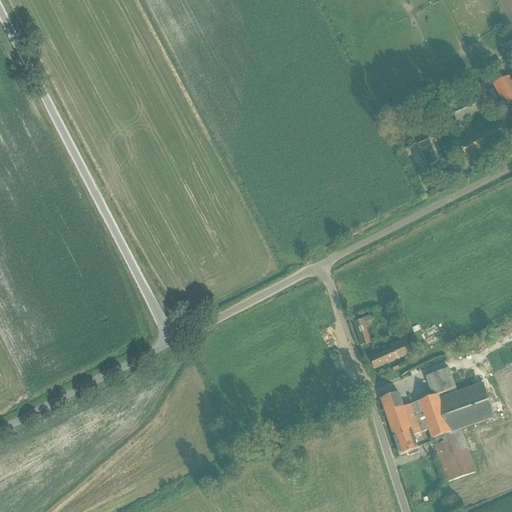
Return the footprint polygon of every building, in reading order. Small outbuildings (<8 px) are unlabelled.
[(511,81),(509,76),(493,84),(504,106),(511,102),(511,81)] [(482,110),(475,96),(451,108),(458,122),(482,110)] [(507,136),(500,121),(492,124),(493,125),(476,134),(476,133),(459,142),(462,149),(461,149),(465,157),(507,136)] [(433,135),(436,142),(450,135),(447,128),(433,135)] [(418,144),(427,166),(439,162),(429,139),(418,144)] [(361,346),(371,342),(364,322),(372,320),(371,317),(353,323),(361,346)] [(374,369),(408,354),(413,352),(405,335),(399,337),(399,339),(391,343),(393,348),(370,358),(374,369)] [(448,368),(424,376),(430,395),(454,387),(448,368)] [(482,383),(440,397),(452,432),(494,418),(482,383)] [(431,440),(450,433),(437,395),(406,406),(401,390),(381,397),(400,454),(419,447),(415,434),(427,430),(431,440)] [(462,436),(433,446),(446,483),(475,473),(462,436)]
